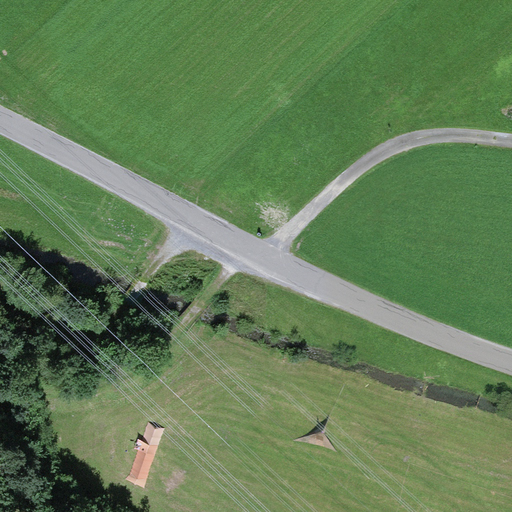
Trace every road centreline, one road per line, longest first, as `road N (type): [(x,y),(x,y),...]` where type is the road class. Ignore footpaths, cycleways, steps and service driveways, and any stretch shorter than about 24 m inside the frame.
road 1 (residential): [(511,354),(423,322),(0,117)]
road 2 (track): [(0,279),(122,326),(195,214)]
